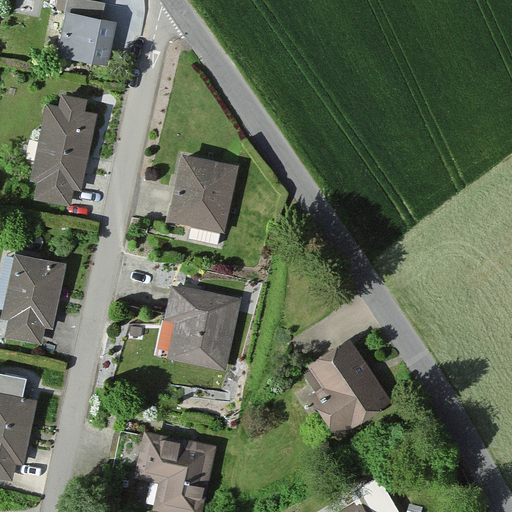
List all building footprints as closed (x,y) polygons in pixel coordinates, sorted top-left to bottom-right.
[(65,0),(63,14),(60,13),(53,56),(108,65),(115,23),(108,22),(111,6),(94,3),(77,0),(65,0)] [(83,101),(55,96),(53,106),(40,103),(26,184),(35,186),(32,202),(70,209),(73,194),(80,195),(94,114),(81,112),(83,101)] [(236,169),(179,157),(165,222),(223,234),(236,169)] [(43,329),(51,330),(63,266),(9,256),(0,300),(0,321),(6,323),(3,338),(40,345),(43,329)] [(168,363),(228,373),(241,301),(168,288),(161,324),(174,326),(168,363)] [(314,407),(338,439),(391,400),(344,337),(301,369),(324,400),(314,407)] [(13,463),(21,465),(33,401),(0,394),(0,478),(10,480),(13,463)] [(203,511),(214,446),(139,435),(132,482),(160,487),(156,511),(203,511)] [(464,505),(470,502),(455,475),(449,478),(464,505)]
